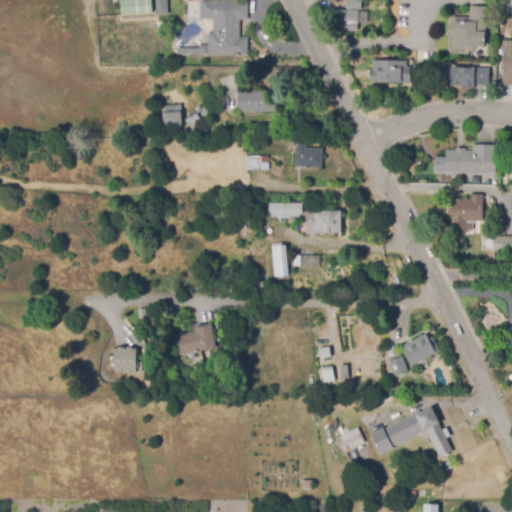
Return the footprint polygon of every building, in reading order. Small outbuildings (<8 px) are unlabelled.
[(152,0),(154,13),(122,15),(120,0),(152,0)] [(159,14),(158,0),(169,0),(170,13),(159,14)] [(176,17),(176,0),(188,0),(188,17),(176,17)] [(362,0),(361,10),(346,9),(346,0),(362,0)] [(248,56),(209,56),(209,33),(213,33),(213,20),(200,20),(200,1),(248,1),(248,20),(240,20),(240,37),(248,37),(248,56)] [(453,17),(471,17),(471,6),(489,6),(488,45),(478,45),(478,51),(452,50),(453,17)] [(357,31),(330,29),(331,10),(358,11),(357,31)] [(503,67),(503,41),(511,41),(511,85),(502,85),(503,67)] [(177,55),(177,49),(199,49),(199,45),(207,45),(207,55),(177,55)] [(372,67),(372,61),(408,61),(407,67),(411,67),(411,83),(370,83),(370,69),(372,69),(372,67)] [(489,85),(452,85),(452,68),(489,67),(489,85)] [(278,112),(239,113),(239,91),(273,90),(273,100),(278,100),(278,112)] [(213,117),(201,116),(202,104),(213,105),(213,117)] [(164,128),(162,106),(181,105),(183,126),(164,128)] [(192,131),(184,121),(194,112),(203,122),(192,131)] [(328,168),(296,167),(296,144),(306,145),(306,148),(329,149),(328,168)] [(496,175),(436,173),(436,157),(446,157),(446,150),(456,150),(456,148),(466,148),(465,151),(472,151),(473,145),(497,145),(496,175)] [(253,170),(253,156),(269,156),(269,170),(253,170)] [(467,234),(452,233),(452,214),(448,214),(448,206),(452,206),(453,199),(471,199),(471,195),(483,195),(483,222),(467,222),(467,234)] [(282,219),(278,219),(278,217),(270,217),(270,204),(302,204),(302,217),(282,217),(282,219)] [(306,235),(306,212),(341,211),(342,233),(317,234),(317,235),(306,235)] [(511,252),(493,252),(493,237),(511,237),(511,252)] [(273,277),(271,247),(287,246),(289,276),(273,277)] [(316,256),(293,256),(293,266),(316,265),(316,256)] [(139,319),(138,310),(145,309),(146,318),(139,319)] [(179,356),(175,336),(195,332),(194,327),(212,324),(217,348),(179,356)] [(413,366),(402,346),(426,334),(429,339),(433,337),(440,349),(436,351),(437,353),(413,366)] [(320,359),(319,348),(330,346),(331,358),(320,359)] [(136,372),(114,372),(115,349),(136,349),(136,372)] [(394,376),(390,361),(403,357),(408,371),(394,376)] [(341,380),(340,366),(348,365),(348,379),(341,380)] [(324,384),(322,369),(333,367),(335,382),(324,384)] [(431,408),(439,422),(437,423),(453,452),(439,459),(422,431),(393,446),(394,448),(381,455),(370,435),(382,428),(383,429),(415,413),(416,415),(431,408)] [(344,454),(336,439),(358,428),(365,443),(344,454)] [(464,511),(464,501),(476,501),(476,511),(464,511)]
